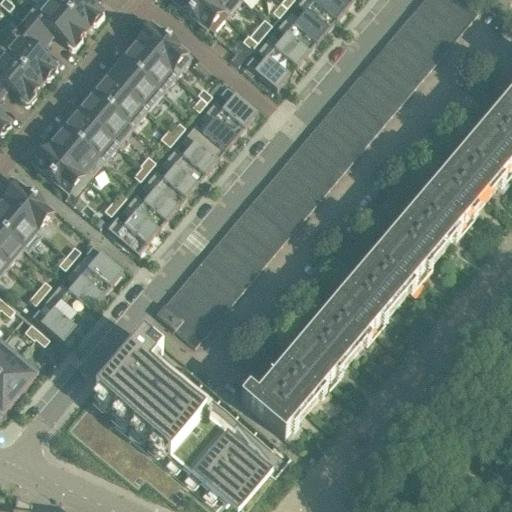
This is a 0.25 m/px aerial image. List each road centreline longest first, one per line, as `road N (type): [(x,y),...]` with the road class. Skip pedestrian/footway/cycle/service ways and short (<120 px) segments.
road 1 (residential): [(11,469),(38,427),(296,128)]
road 2 (residential): [(511,281),(319,511)]
road 3 (residential): [(140,3),(0,168)]
road 4 (residential): [(296,128),(140,3)]
road 5 (residential): [(296,128),(400,0)]
